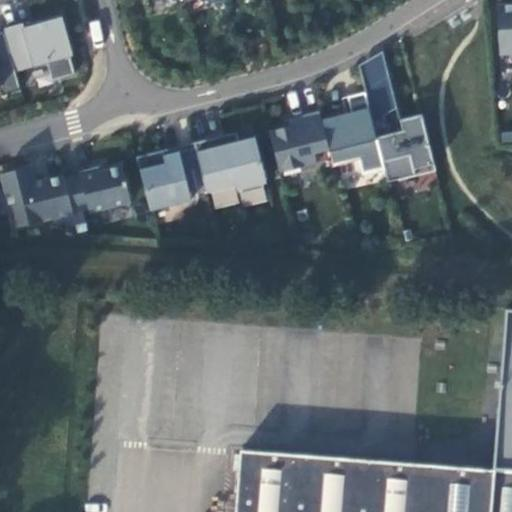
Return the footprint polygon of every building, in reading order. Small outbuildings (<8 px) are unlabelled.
[(511,0),(495,0),(498,48),(511,47),(511,0)] [(22,20),(3,26),(15,65),(46,56),(51,75),(74,69),(69,50),(71,49),(59,10),(31,18),(32,22),(23,24),(22,20)] [(15,65),(3,26),(0,26),(0,86),(1,90),(20,84),(15,65)] [(388,73),(365,88),(383,164),(387,178),(414,170),(413,164),(434,159),(420,110),(399,115),(402,126),(387,129),(383,110),(396,103),(388,73)] [(383,164),(365,88),(347,91),(352,108),(321,115),(328,145),(332,162),(357,156),(361,169),(383,164)] [(321,115),(319,107),(287,114),(289,122),(269,127),(278,168),(316,158),(315,148),(328,145),(321,115)] [(266,178),(254,133),(226,140),(223,130),(194,138),(195,142),(205,184),(206,187),(235,181),(236,185),(266,178)] [(205,184),(195,142),(164,150),(162,145),(136,152),(149,205),(190,196),(188,189),(205,184)] [(74,213),(72,207),(64,175),(63,171),(33,178),(29,162),(0,169),(14,223),(52,214),(53,219),(74,213)] [(130,197),(121,162),(99,167),(97,162),(79,167),(80,172),(64,175),(72,207),(88,203),(89,208),(130,197)] [(511,304),(505,304),(492,466),(511,467),(511,304)] [(511,511),(511,467),(492,466),(445,463),(240,448),(235,511),(511,511)]
